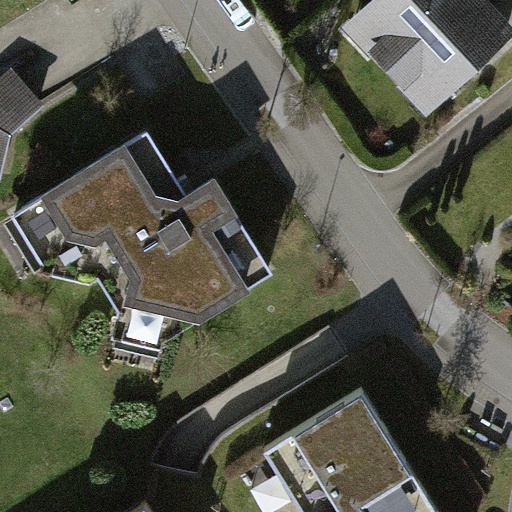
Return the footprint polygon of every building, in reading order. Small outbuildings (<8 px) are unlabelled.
[(379,0),(349,29),(427,113),(511,34),(511,30),(483,0),(379,0)] [(0,79),(0,164),(12,124),(42,92),(17,66),(0,79)] [(146,118),(13,197),(40,261),(87,252),(116,304),(181,321),(273,262),(211,164),(185,178),(146,118)] [(440,511),(357,382),(259,444),(302,511),(440,511)] [(153,511),(144,496),(117,511),(153,511)]
